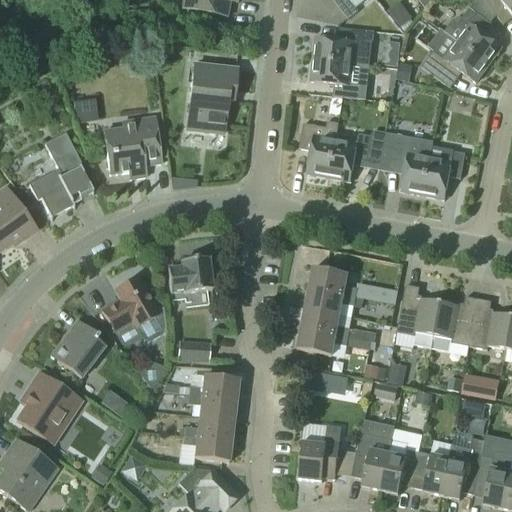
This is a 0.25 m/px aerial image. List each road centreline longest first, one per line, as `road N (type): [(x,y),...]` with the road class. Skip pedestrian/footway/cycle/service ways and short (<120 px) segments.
road 1 (residential): [(263,511),(257,467),(264,405),(248,304),(254,210)]
road 2 (residential): [(254,210),(170,215),(103,237),(52,269),(0,327)]
road 3 (residential): [(476,244),(254,210)]
road 4 (residential): [(254,210),(271,0)]
road 5 (residential): [(476,244),(491,151),(511,99)]
